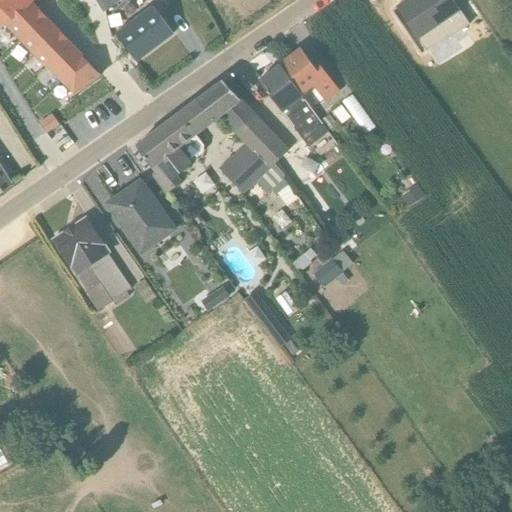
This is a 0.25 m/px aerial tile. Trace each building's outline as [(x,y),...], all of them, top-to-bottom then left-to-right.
[(0,0),(0,8),(11,20),(4,26),(45,69),(47,68),(75,96),(100,76),(33,4),(36,0),(93,0),(102,14),(122,0),(0,0)] [(407,0),(395,8),(409,29),(416,41),(459,11),(451,0),(407,0)] [(114,35),(135,63),(172,35),(151,7),(114,35)] [(299,52),(279,67),(308,108),(311,105),(309,103),(318,97),(324,104),(339,93),(317,64),(312,68),(299,52)] [(307,149),(327,134),(308,108),(279,67),(258,83),(307,149)] [(243,146),(268,171),(289,151),(241,104),(221,82),(197,101),(213,125),(219,119),(243,146)] [(364,138),(374,131),(350,97),(340,104),(364,138)] [(195,138),(213,125),(197,101),(136,147),(151,169),(149,170),(154,176),(151,179),(164,197),(181,183),(177,177),(191,166),(189,164),(202,155),(203,147),(195,138)] [(334,125),(327,116),(318,122),(326,132),(334,125)] [(274,167),(258,181),(269,193),(284,179),(274,167)] [(0,191),(11,185),(0,168),(0,191)] [(176,232),(141,181),(112,202),(107,205),(123,228),(143,256),(176,232)] [(414,186),(400,197),(409,210),(424,199),(414,186)] [(126,294),(132,290),(86,219),(53,241),(100,312),(112,303),(115,307),(129,298),(126,294)] [(314,271),(324,286),(355,265),(345,250),(314,271)] [(155,298),(143,281),(134,288),(146,305),(155,298)]
